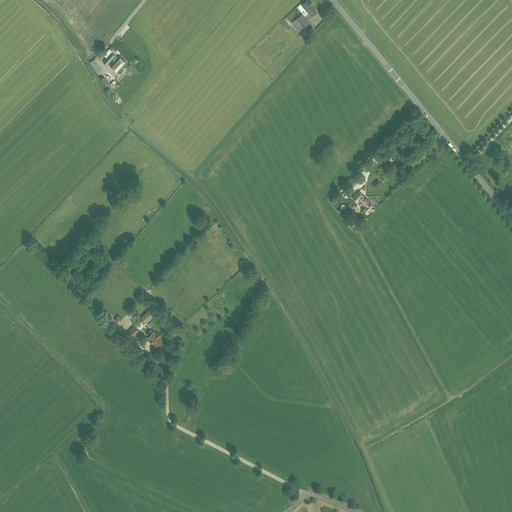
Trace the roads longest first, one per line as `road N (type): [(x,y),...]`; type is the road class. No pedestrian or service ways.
road 1 (track): [(0,261),(125,121),(209,196),(322,373),(385,511)]
road 2 (unclassified): [(511,217),(332,0)]
